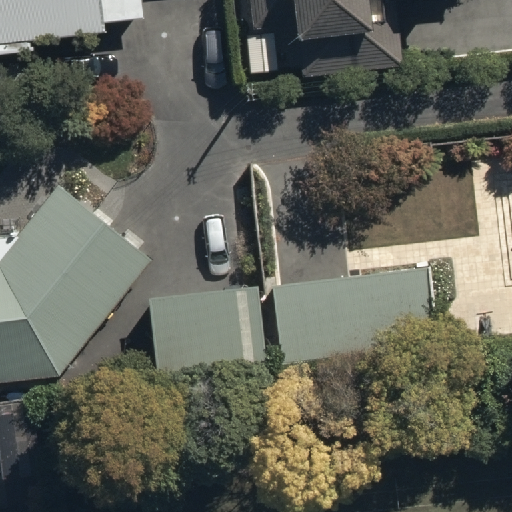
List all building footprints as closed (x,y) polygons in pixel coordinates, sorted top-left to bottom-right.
[(0,0),(0,60),(33,57),(32,45),(106,38),(105,28),(143,24),(141,0),(0,0)] [(278,74),(277,31),(299,29),(304,82),(400,73),(393,0),(248,0),(251,26),(247,27),(248,76),(278,74)] [(9,241),(0,241),(0,385),(62,380),(156,262),(59,186),(10,247),(9,241)] [(261,191),(206,194),(211,278),(266,274),(261,191)] [(422,268),(270,286),(279,369),(432,351),(422,268)] [(262,291),(150,303),(159,386),(271,375),(262,291)]
